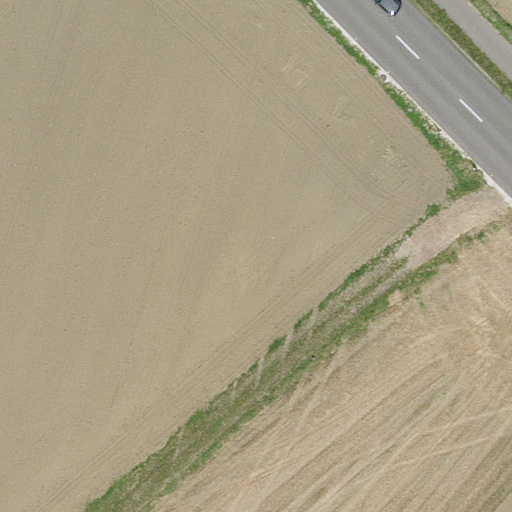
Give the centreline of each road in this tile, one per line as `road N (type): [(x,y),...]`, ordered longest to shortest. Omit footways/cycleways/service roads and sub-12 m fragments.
road 1 (track): [(92,511),(510,150)]
road 2 (tertiary): [(361,0),(511,152)]
